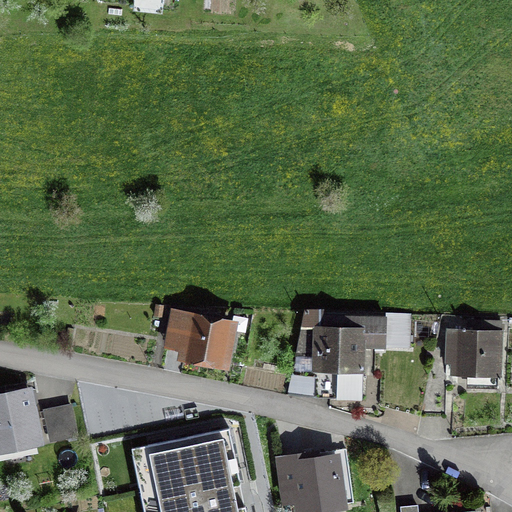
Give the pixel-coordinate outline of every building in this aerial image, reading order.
[(420,409),(422,409),(434,352),(437,336),(385,334),(386,316),(319,313),(319,309),(305,309),(292,376),(316,377),(315,397),(362,398),(363,368),(360,368),(361,343),(375,344),(374,376),(381,376),(380,400),(422,402),(420,409)] [(185,354),(225,362),(232,325),(220,322),(221,315),(207,312),(205,320),(175,314),(169,346),(186,350),(185,354)] [(446,352),(434,352),(422,409),(445,409),(445,384),(452,384),(452,374),(471,374),(471,387),(499,388),(500,321),(473,320),(472,330),(446,329),(446,352)] [(0,396),(0,446),(38,438),(28,390),(0,396)] [(45,410),(51,440),(77,435),(71,405),(45,410)] [(161,511),(246,511),(245,506),(238,507),(233,485),(241,484),(229,427),(148,444),(161,511)] [(300,500),(301,509),(342,503),(336,458),(316,461),(315,453),(281,457),(287,501),(300,500)]
